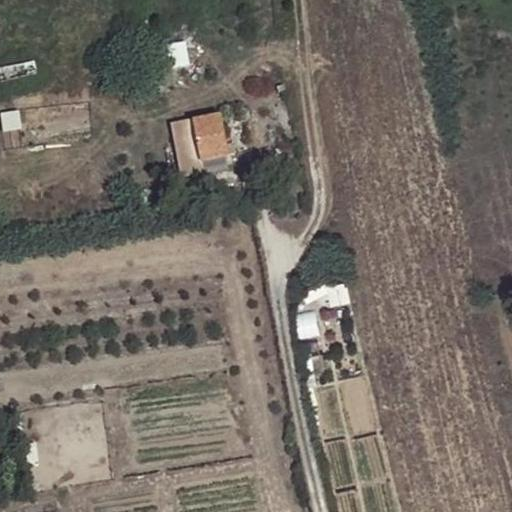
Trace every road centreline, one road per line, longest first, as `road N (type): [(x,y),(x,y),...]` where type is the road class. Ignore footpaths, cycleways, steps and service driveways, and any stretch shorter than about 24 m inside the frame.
road 1 (residential): [(263,215),(322,511)]
road 2 (track): [(300,0),(319,210),(277,281)]
